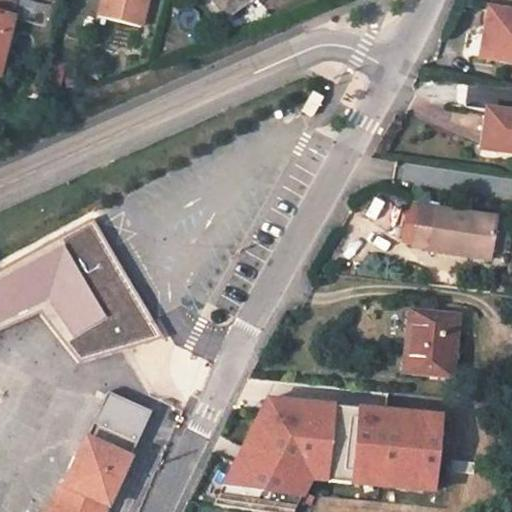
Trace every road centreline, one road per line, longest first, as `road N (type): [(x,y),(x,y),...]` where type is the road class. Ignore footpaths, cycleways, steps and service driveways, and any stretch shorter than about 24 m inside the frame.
road 1 (residential): [(159,511),(249,323),(392,67)]
road 2 (residential): [(0,185),(309,48),(334,44),(392,67)]
road 3 (unknown): [(213,399),(370,410)]
